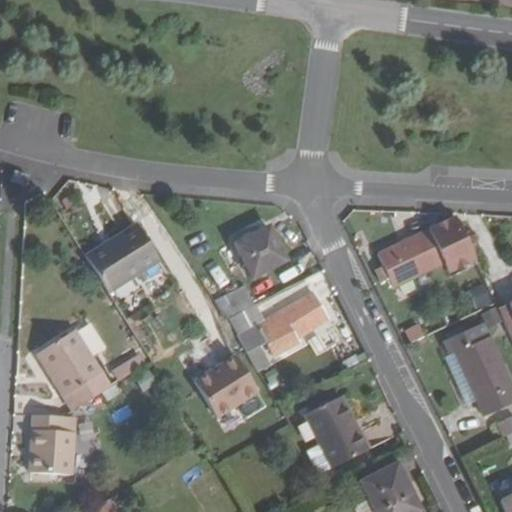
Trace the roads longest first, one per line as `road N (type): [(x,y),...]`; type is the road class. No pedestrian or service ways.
road 1 (residential): [(459,511),(305,190)]
road 2 (residential): [(5,150),(143,179),(305,190)]
road 3 (tertiary): [(305,190),(511,201)]
road 4 (residential): [(305,190),(329,8)]
road 5 (tertiary): [(511,31),(329,8)]
